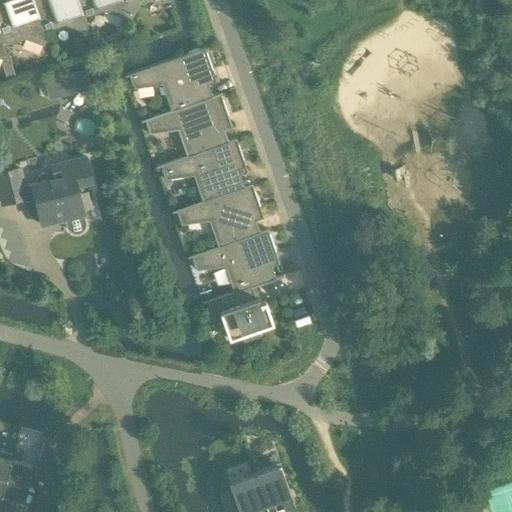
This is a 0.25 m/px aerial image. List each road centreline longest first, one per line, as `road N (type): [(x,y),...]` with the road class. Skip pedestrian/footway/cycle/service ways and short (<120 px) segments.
road 1 (unclassified): [(108,364),(295,396),(329,351),(330,324),(219,0)]
road 2 (unclassified): [(148,511),(108,364)]
